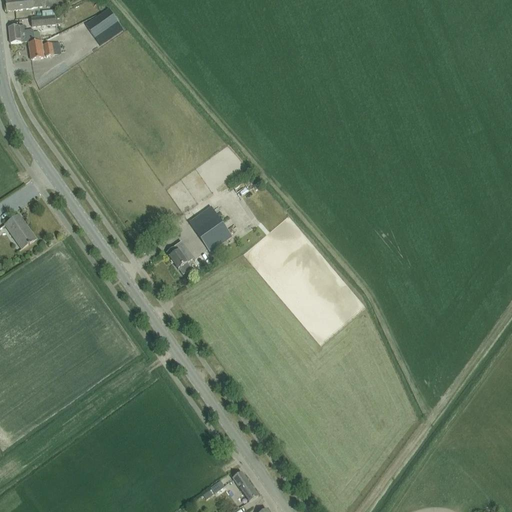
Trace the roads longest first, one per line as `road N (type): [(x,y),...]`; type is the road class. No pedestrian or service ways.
road 1 (tertiary): [(287,511),(16,123),(0,68)]
road 2 (track): [(511,305),(360,511)]
